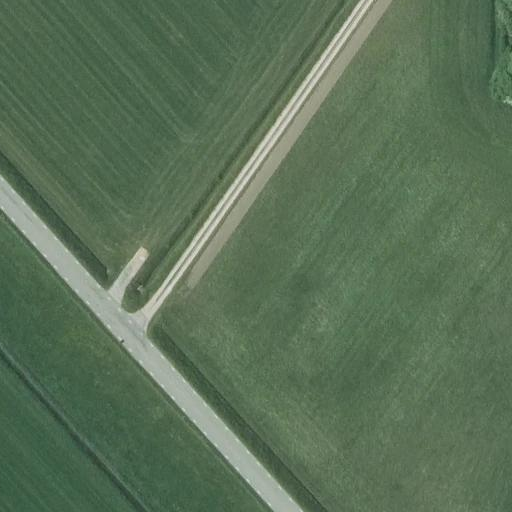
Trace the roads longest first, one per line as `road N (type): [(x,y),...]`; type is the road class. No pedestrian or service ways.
road 1 (tertiary): [(287,511),(0,192)]
road 2 (track): [(127,334),(365,0)]
